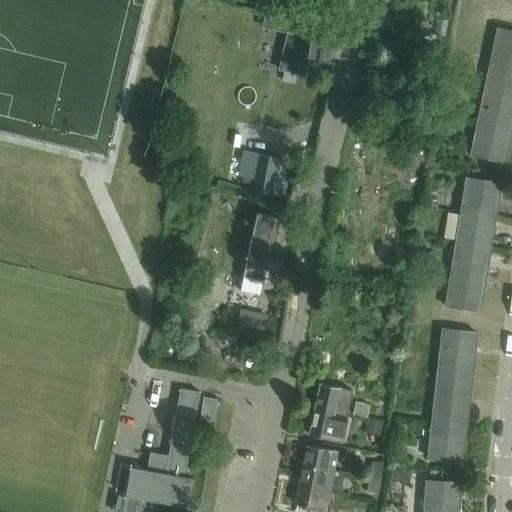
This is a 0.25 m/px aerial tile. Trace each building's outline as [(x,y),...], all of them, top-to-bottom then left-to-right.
[(273,30),(292,34),(295,18),(276,14),(273,30)] [(336,53),(339,36),(327,34),(328,28),(316,26),(315,34),(304,33),(303,38),(286,34),(277,71),(302,76),(305,59),(328,63),(330,52),(336,53)] [(511,32),(498,30),(490,65),(511,69),(511,32)] [(439,74),(443,48),(437,47),(434,73),(439,74)] [(511,69),(490,65),(484,94),(511,100),(511,69)] [(511,100),(484,94),(478,122),(511,129),(511,100)] [(511,129),(478,122),(471,157),(505,164),(511,129)] [(257,180),(254,191),(284,198),(288,183),(284,182),(274,180),(278,161),(261,157),(257,180)] [(467,179),(461,214),(495,220),(501,185),(467,179)] [(227,216),(230,193),(218,192),(216,215),(227,216)] [(406,249),(425,252),(427,238),(423,238),(424,228),(426,228),(427,215),(424,215),(425,209),(418,208),(418,214),(417,214),(414,236),(407,236),(406,249)] [(495,220),(461,214),(456,243),(490,249),(495,220)] [(264,285),(278,221),(257,216),(245,271),(249,271),(247,281),(264,285)] [(490,249),(456,243),(451,272),(486,278),(490,249)] [(407,250),(402,249),(382,245),(379,258),(400,262),(412,265),(414,252),(407,250)] [(486,278),(451,272),(446,307),(480,313),(486,278)] [(441,307),(415,302),(413,313),(439,317),(441,307)] [(241,326),(267,333),(272,312),(257,309),(256,315),(244,312),(241,326)] [(426,318),(413,316),(411,325),(424,328),(426,318)] [(442,330),(438,366),(473,370),(477,334),(442,330)] [(415,362),(419,337),(408,335),(404,360),(415,362)] [(473,370),(438,366),(435,395),(470,399),(473,370)] [(346,416),(352,391),(320,384),(314,410),(346,416)] [(191,510),(196,481),(187,479),(202,394),(182,390),(167,476),(132,470),(127,498),(138,500),(138,501),(111,496),(109,506),(136,511),(157,511),(159,504),(191,510)] [(470,399),(435,395),(432,424),(467,428),(470,399)] [(213,422),(217,400),(203,397),(199,419),(213,422)] [(341,442),(346,416),(314,410),(309,435),(341,442)] [(467,428),(432,424),(428,459),(463,463),(467,428)] [(334,472),(338,452),(307,446),(303,466),(334,472)] [(342,474),(334,472),(303,466),(299,485),(334,492),(339,493),(342,474)] [(426,482),(424,511),(459,511),(461,484),(426,482)] [(330,511),(334,492),(299,485),(295,505),(310,508),(326,511),(330,511)]
